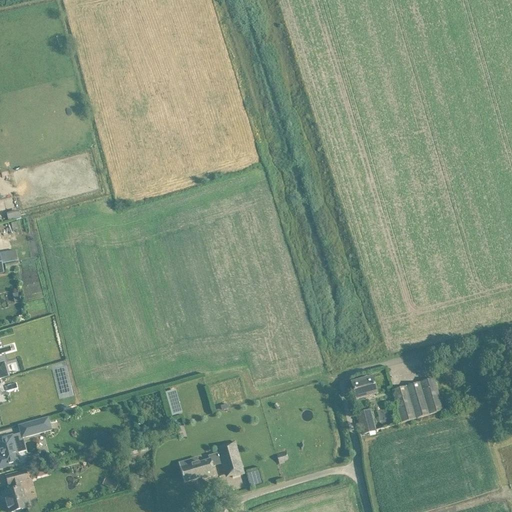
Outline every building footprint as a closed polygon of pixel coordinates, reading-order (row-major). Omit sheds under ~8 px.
[(19,213),(6,216),(8,221),(20,218),(19,213)] [(0,253),(0,274),(4,273),(2,263),(7,262),(17,260),(15,251),(5,253),(0,253)] [(351,384),(356,400),(376,395),(371,378),(351,384)] [(399,415),(401,424),(443,412),(434,379),(392,391),(396,404),(387,406),(388,408),(391,407),(394,416),(399,415)] [(202,404),(198,409),(204,414),(208,409),(202,404)] [(375,431),(371,411),(357,415),(362,435),(372,432),(375,431)] [(17,453),(26,451),(23,439),(52,431),(48,417),(18,426),(20,435),(0,440),(0,452),(1,457),(0,457),(0,469),(19,464),(17,453)] [(102,433),(96,441),(104,447),(117,444),(102,433)] [(217,448),(225,473),(231,472),(232,478),(244,475),(235,443),(217,448)] [(146,445),(123,451),(125,457),(148,451),(146,445)] [(501,456),(510,454),(508,446),(499,448),(501,456)] [(286,452),(276,455),(279,465),(285,463),(284,460),(288,459),(286,452)] [(41,454),(28,457),(29,464),(43,460),(41,454)] [(189,461),(178,464),(184,483),(201,478),(202,480),(215,476),(210,460),(191,466),(189,461)] [(263,469),(255,472),(258,479),(266,476),(263,469)] [(28,480),(25,471),(6,476),(8,485),(11,485),(13,491),(4,494),(9,511),(14,511),(30,508),(28,498),(26,498),(23,487),(21,488),(20,482),(28,480)] [(105,478),(102,485),(115,491),(118,484),(105,478)]
